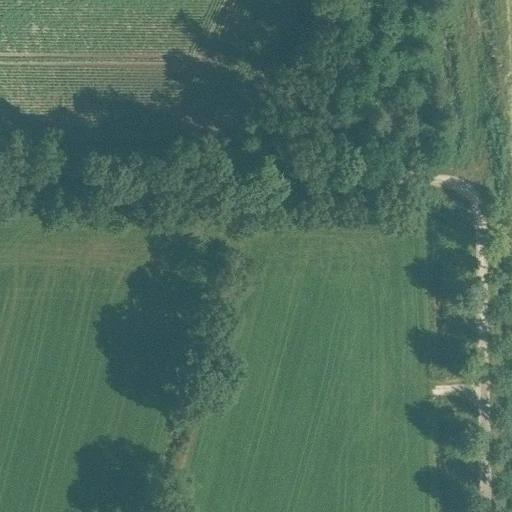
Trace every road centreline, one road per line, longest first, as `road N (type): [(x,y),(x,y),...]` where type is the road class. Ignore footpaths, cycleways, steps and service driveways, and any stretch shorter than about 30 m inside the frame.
road 1 (track): [(0,178),(426,183)]
road 2 (unclassified): [(489,511),(480,207),(464,188),(426,183)]
